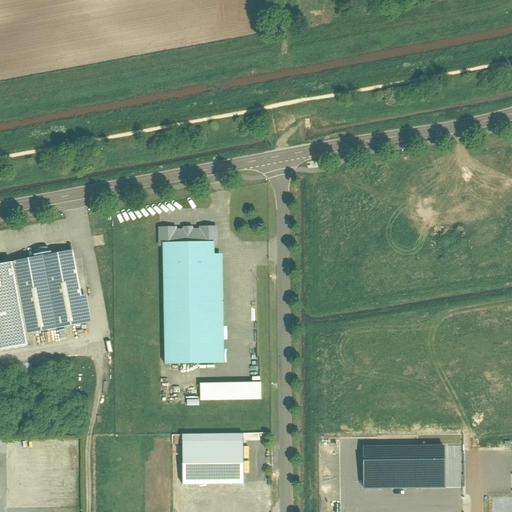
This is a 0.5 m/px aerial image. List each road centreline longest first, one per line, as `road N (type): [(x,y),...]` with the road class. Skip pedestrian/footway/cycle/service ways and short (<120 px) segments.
road 1 (residential): [(277,160),(287,511)]
road 2 (unclassified): [(0,207),(277,160)]
road 3 (unclassified): [(277,160),(511,115)]
road 4 (track): [(284,0),(286,159)]
